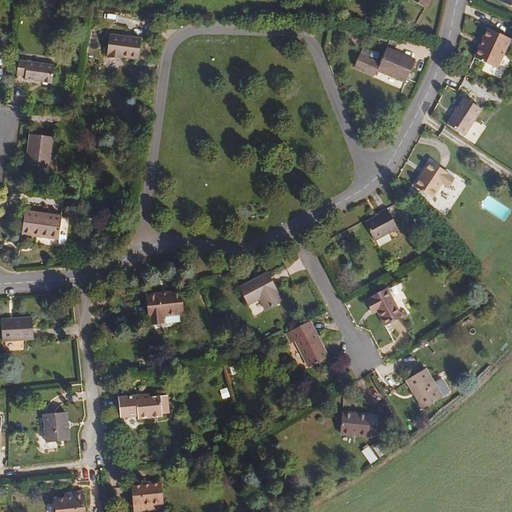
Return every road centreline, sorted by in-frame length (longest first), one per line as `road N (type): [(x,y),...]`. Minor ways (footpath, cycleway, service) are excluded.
road 1 (residential): [(378,177),(359,159),(302,35),(183,34),(168,51),(162,81),(148,246)]
road 2 (residential): [(458,0),(436,73),(378,177)]
road 3 (residential): [(75,279),(96,436)]
road 4 (residential): [(288,228),(235,254),(148,246)]
road 5 (residential): [(288,228),(359,351)]
